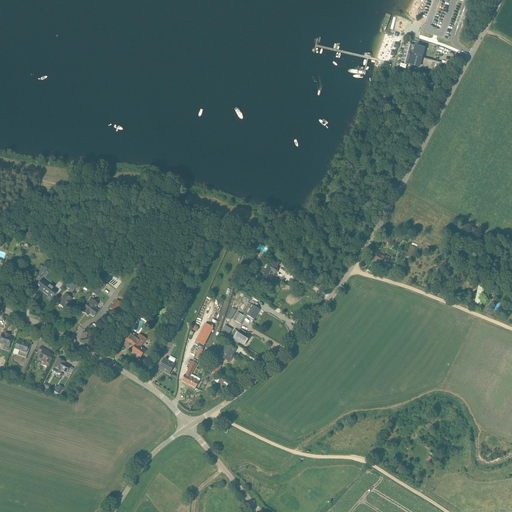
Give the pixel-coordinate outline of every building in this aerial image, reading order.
[(410,52),(407,64),(419,67),(419,66),(437,71),(439,64),(421,59),(422,55),(424,49),(418,47),(417,50),(411,49),(412,47),(411,47),(410,52)] [(416,248),(410,245),(405,256),(411,259),(416,248)] [(384,257),(378,253),(374,261),(386,267),(390,258),(385,256),(384,257)] [(279,263),(274,260),(271,264),(269,263),(265,269),(263,268),(260,273),(258,272),(256,276),(257,277),(257,278),(260,280),(262,278),(265,280),(269,274),(270,275),(271,274),(272,271),(275,273),(277,269),(276,268),(279,263)] [(291,260),(289,266),(296,269),(298,263),(291,260)] [(37,274),(41,276),(43,270),(45,271),(47,268),(41,265),(37,274)] [(104,281),(106,278),(104,277),(102,279),(97,287),(99,288),(104,281)] [(75,281),(69,278),(68,281),(67,281),(65,287),(74,291),(76,285),(74,284),(75,281)] [(46,282),(42,279),(36,287),(40,289),(48,296),(52,299),(53,298),(54,298),(57,293),(58,291),(54,288),(54,289),(45,282),(46,282)] [(481,305),(485,282),(481,282),(480,288),(479,288),(476,304),(481,305)] [(26,297),(29,291),(23,288),(21,294),(26,297)] [(511,292),(508,290),(500,299),(501,300),(492,310),(495,312),(503,301),(503,302),(511,292)] [(69,308),(72,305),(74,303),(70,301),(72,299),(66,294),(58,304),(64,308),(66,306),(69,308)] [(99,305),(89,297),(86,301),(81,306),(85,310),(83,312),(88,316),(90,314),(93,317),(98,311),(95,309),(99,305)] [(117,301),(111,308),(116,312),(122,304),(117,301)] [(260,310),(252,305),(250,309),(248,307),(246,311),(248,313),(246,315),(254,319),(257,315),(256,315),(259,310),(260,310)] [(175,326),(179,327),(187,313),(183,311),(175,326)] [(246,317),(241,314),(238,312),(233,319),(236,321),(235,321),(241,325),(246,317)] [(204,345),(212,328),(205,325),(197,342),(204,345)] [(222,332),(228,337),(233,330),(227,325),(222,332)] [(247,330),(242,326),(240,329),(236,326),(231,334),(238,339),(238,338),(246,342),(249,337),(245,334),(247,330)] [(146,350),(141,347),(147,339),(139,334),(138,336),(131,331),(125,340),(135,346),(131,351),(141,358),(146,350)] [(10,335),(6,334),(5,334),(4,336),(1,334),(0,337),(0,343),(9,347),(12,338),(9,337),(10,335)] [(26,358),(30,347),(31,343),(22,340),(21,344),(17,342),(13,354),(26,358)] [(233,356),(232,356),(235,350),(226,345),(219,356),(224,359),(228,361),(229,361),(230,361),(233,356)] [(195,358),(198,360),(203,350),(199,348),(195,358)] [(49,353),(50,352),(46,350),(46,352),(43,350),(41,354),(40,354),(37,360),(48,366),(53,356),(49,353)] [(66,373),(70,367),(64,363),(65,362),(58,358),(52,370),(52,371),(57,374),(58,373),(59,371),(60,371),(61,370),(66,373)] [(169,375),(172,370),(175,364),(164,359),(159,369),(169,375)] [(190,377),(197,364),(193,362),(191,365),(186,375),(185,374),(181,381),(196,388),(199,382),(190,377)] [(215,363),(211,372),(217,374),(221,365),(215,363)] [(56,386),(53,390),(59,394),(63,388),(59,386),(58,387),(56,386)]
